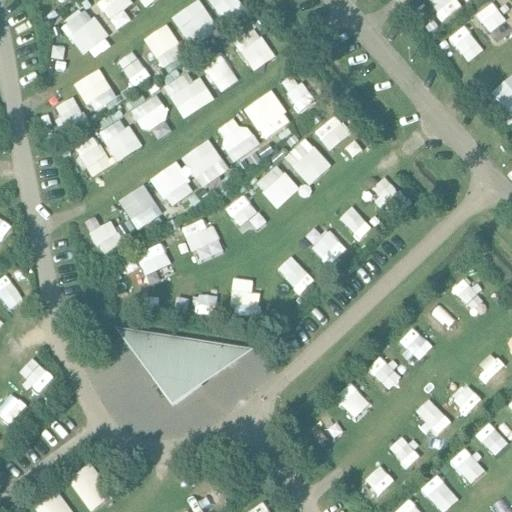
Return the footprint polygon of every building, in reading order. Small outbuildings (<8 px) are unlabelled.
[(86,1),(81,5),(86,12),(91,8),(86,1)] [(57,14),(49,19),(55,28),(63,22),(57,14)] [(262,21),(253,26),(259,34),(267,29),(262,21)] [(59,29),(50,32),(53,40),(62,37),(59,29)] [(212,42),(205,46),(209,52),(216,47),(212,42)] [(53,49),(51,61),(63,62),(65,50),(53,49)] [(214,49),(205,55),(209,60),(217,55),(214,49)] [(178,62),(169,68),(172,73),(181,67),(178,62)] [(192,63),(184,69),(188,75),(196,69),(192,63)] [(160,72),(154,76),(159,84),(165,79),(160,72)] [(126,82),(119,86),(123,94),(130,90),(126,82)] [(155,84),(147,90),(152,97),(160,91),(155,84)] [(348,94),(341,97),(344,104),(351,100),(348,94)] [(119,96),(114,99),(119,106),(124,102),(119,96)] [(142,97),(126,107),(130,112),(145,102),(142,97)] [(111,108),(103,113),(106,118),(114,113),(111,108)] [(120,113),(100,125),(103,130),(123,118),(120,113)] [(511,121),(510,119),(503,125),(508,133),(511,129),(511,121)] [(289,131),(278,137),(282,142),(292,136),(289,131)] [(294,138),(287,144),(291,150),(299,143),(294,138)] [(265,149),(257,155),(261,161),(269,155),(265,149)] [(67,150),(60,154),(64,160),(71,157),(67,150)] [(255,156),(247,162),(252,168),(260,163),(255,156)] [(230,177),(221,183),(225,190),(234,183),(230,177)] [(254,177),(248,182),(252,188),(258,182),(254,177)] [(239,183),(234,187),(241,196),(246,193),(239,183)] [(224,190),(219,194),(224,200),(229,197),(224,190)] [(192,205),(189,207),(192,212),(201,206),(195,196),(189,200),(192,205)] [(396,205),(392,208),(398,215),(402,211),(396,205)] [(177,221),(167,224),(170,234),(180,230),(177,221)] [(127,230),(121,233),(125,239),(130,236),(127,230)] [(364,244),(359,249),(363,254),(369,248),(364,244)] [(122,249),(114,254),(117,260),(126,256),(122,249)] [(335,270),(329,276),(336,283),(342,277),(335,270)] [(302,298),(297,304),(301,308),(307,303),(302,298)] [(265,312),(264,322),(271,323),(272,313),(265,312)] [(230,351),(138,336),(128,343),(166,395),(171,399),(178,401),(185,398),(237,360),(230,351)] [(490,390),(485,394),(491,400),(496,397),(490,390)]
